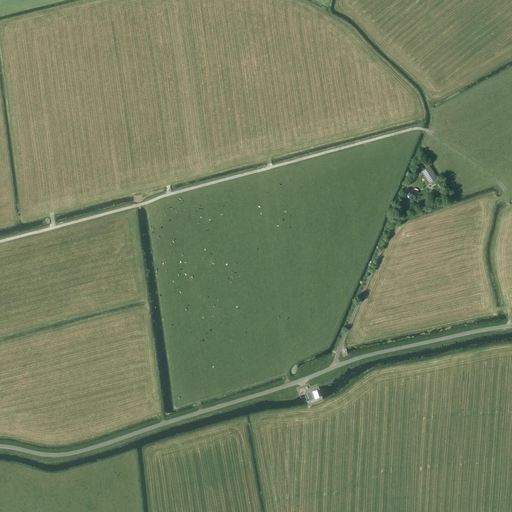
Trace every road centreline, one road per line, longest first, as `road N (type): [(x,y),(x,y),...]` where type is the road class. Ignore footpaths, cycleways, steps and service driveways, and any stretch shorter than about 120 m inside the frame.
road 1 (unclassified): [(511,326),(369,355),(71,453),(0,446)]
road 2 (track): [(426,130),(0,241)]
